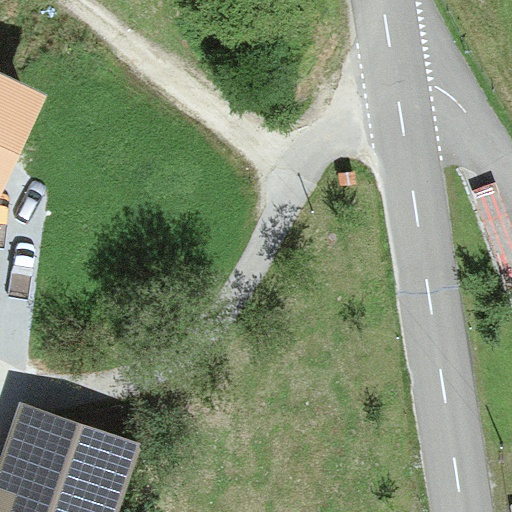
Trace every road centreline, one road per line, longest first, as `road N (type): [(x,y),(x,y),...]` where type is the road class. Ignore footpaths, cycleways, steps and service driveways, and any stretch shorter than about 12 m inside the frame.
road 1 (tertiary): [(458,511),(381,0)]
road 2 (track): [(54,0),(229,130),(267,148),(311,149),(400,123)]
road 3 (unknown): [(267,148),(233,217),(191,272),(144,314),(37,343),(0,315)]
road 4 (unclassified): [(511,179),(450,84),(381,0)]
